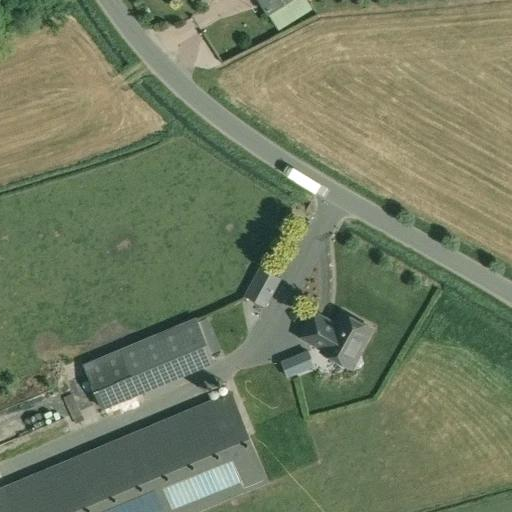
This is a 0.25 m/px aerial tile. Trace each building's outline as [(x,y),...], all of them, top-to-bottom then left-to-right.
[(258,0),(268,15),(292,0),(258,0)] [(261,268),(246,296),(265,306),(280,278),(261,268)] [(371,328),(343,313),(337,325),(314,313),(301,337),(323,349),(322,351),(347,365),(354,351),(358,353),(371,328)] [(197,318),(83,365),(102,411),(216,363),(197,318)] [(314,351),(287,362),(291,371),(318,359),(314,351)] [(0,511),(196,511),(268,482),(231,392),(4,487),(0,488),(0,511)]
